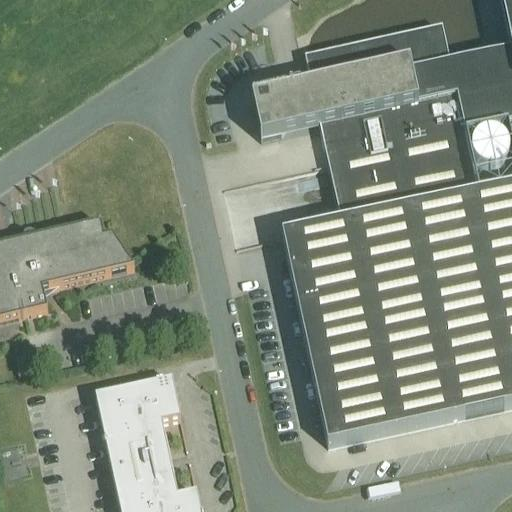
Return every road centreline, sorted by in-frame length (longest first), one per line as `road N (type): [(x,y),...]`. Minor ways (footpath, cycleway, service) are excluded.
road 1 (unclassified): [(168,76),(267,511)]
road 2 (unclassified): [(0,181),(168,76)]
road 3 (unclassified): [(168,76),(280,0)]
